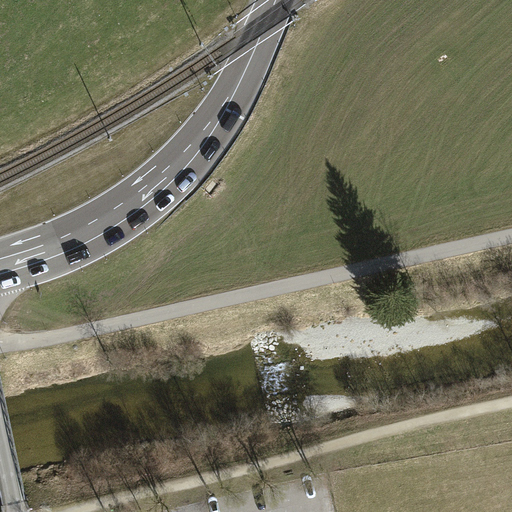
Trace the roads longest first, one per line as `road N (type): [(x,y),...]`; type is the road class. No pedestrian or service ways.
road 1 (track): [(511,237),(36,340),(0,341)]
road 2 (track): [(76,511),(511,408)]
road 3 (primary): [(0,266),(107,224),(162,181),(215,120),(276,0)]
